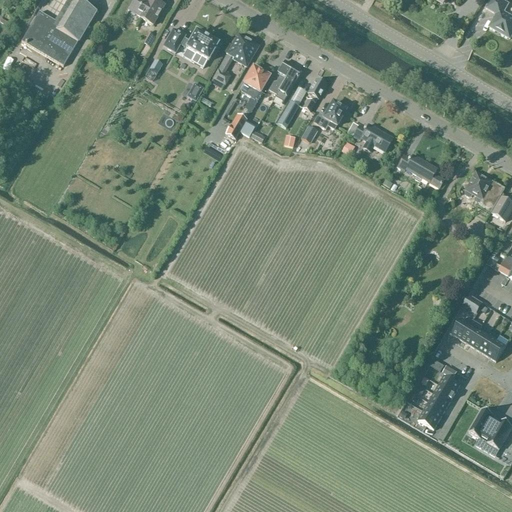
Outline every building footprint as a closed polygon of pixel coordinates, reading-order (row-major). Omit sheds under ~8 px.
[(72,0),(68,0),(55,23),(40,14),(22,44),(63,69),(77,45),(79,46),(97,15),(72,0)] [(139,21),(152,28),(164,7),(152,1),(150,4),(143,0),(136,0),(129,13),(140,20),(139,21)] [(488,29),(510,42),(511,39),(511,18),(504,14),(509,6),(499,0),(491,0),(486,10),(496,16),(488,29)] [(0,42),(3,44),(6,39),(16,22),(11,19),(9,25),(0,20),(0,19),(0,24),(5,27),(2,34),(0,33),(0,42)] [(191,64),(203,70),(207,63),(208,64),(219,46),(196,33),(190,44),(184,40),(185,38),(173,31),(163,49),(175,56),(180,47),(196,56),(191,64)] [(145,47),(139,57),(144,60),(156,40),(149,36),(143,46),(145,47)] [(259,48),(238,36),(227,57),(233,61),(233,62),(247,70),(259,48)] [(274,84),(268,93),(276,97),(293,68),(285,63),(285,64),(277,76),(280,78),(276,84),(274,84)] [(162,68),(154,64),(145,79),(153,83),(162,68)] [(18,73),(7,66),(2,73),(14,80),(18,73)] [(276,97),(274,100),(282,105),(293,87),(294,85),(301,73),(293,68),(276,97)] [(257,96),(260,98),(271,80),(253,70),(240,92),(241,94),(253,101),(255,100),(257,96)] [(218,72),(213,81),(225,88),(230,79),(218,72)] [(317,102),(318,102),(327,87),(316,81),(308,96),(311,98),(309,102),(308,102),(302,111),(310,115),(317,102)] [(187,99),(195,104),(203,91),(194,86),(187,99)] [(290,103),(277,126),(286,131),(299,109),(290,103)] [(334,133),(336,130),(346,113),(333,105),(325,119),(319,116),(314,126),(326,133),(328,129),(334,133)] [(237,116),(225,137),(235,143),(247,122),(237,116)] [(247,124),(240,135),(249,140),(256,128),(247,124)] [(374,149),(384,156),(393,141),(368,127),(366,131),(359,128),(352,139),(360,144),(361,142),(366,145),(362,151),(370,155),(374,149)] [(310,146),(317,134),(308,128),(301,141),(310,146)] [(262,146),(265,140),(254,133),(250,139),(262,146)] [(286,140),(284,148),(293,150),(295,142),(286,140)] [(231,142),(227,151),(234,154),(238,145),(231,142)] [(349,158),(354,149),(346,144),(341,154),(349,158)] [(421,182),(439,192),(444,183),(433,177),(437,172),(412,157),(410,162),(403,158),(396,169),(404,174),(406,172),(416,178),(414,181),(420,184),(421,182)] [(356,163),(350,160),(347,166),(352,169),(356,163)] [(494,185),(494,184),(476,174),(465,195),(465,197),(469,200),(472,199),(473,197),(476,199),(475,202),(480,205),(479,209),(491,216),(505,191),(494,185)] [(493,217),(505,224),(511,213),(511,205),(502,200),(493,217)] [(497,264),(491,260),(487,267),(493,271),(497,264)] [(511,273),(511,266),(505,262),(499,273),(509,278),(510,276),(511,276),(511,273)] [(446,298),(440,300),(442,307),(448,305),(446,298)] [(464,307),(478,314),(483,306),(469,298),(464,307)] [(492,312),(489,317),(495,320),(498,315),(492,312)] [(452,337),(461,343),(471,327),(462,321),(452,337)] [(461,343),(470,348),(480,332),(482,328),(473,323),(471,327),(461,343)] [(470,348),(478,353),(488,338),(480,332),(470,348)] [(478,353),(487,359),(497,343),(488,338),(478,353)] [(487,359),(496,364),(506,349),(497,343),(487,359)] [(456,374),(446,368),(443,375),(452,381),(456,374)] [(444,378),(439,388),(455,397),(460,388),(444,378)] [(421,385),(426,388),(429,382),(424,379),(421,385)] [(450,406),(455,397),(439,388),(434,396),(450,406)] [(445,415),(450,406),(434,396),(429,405),(445,415)] [(439,423),(445,415),(429,405),(423,414),(439,423)] [(483,412),(469,435),(479,441),(476,447),(495,459),(501,450),(507,439),(511,430),(511,428),(502,423),(501,424),(493,420),(494,418),(483,412)] [(439,423),(423,414),(418,423),(434,433),(439,423)]
